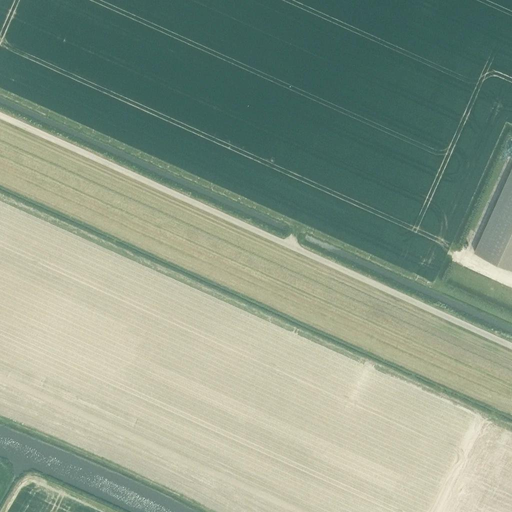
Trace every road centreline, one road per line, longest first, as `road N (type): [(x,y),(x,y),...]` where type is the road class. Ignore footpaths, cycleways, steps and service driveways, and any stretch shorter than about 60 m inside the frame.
road 1 (track): [(511,347),(0,115)]
road 2 (track): [(511,406),(0,176)]
